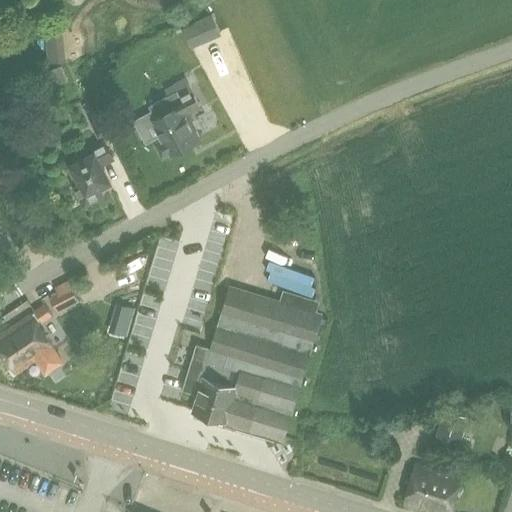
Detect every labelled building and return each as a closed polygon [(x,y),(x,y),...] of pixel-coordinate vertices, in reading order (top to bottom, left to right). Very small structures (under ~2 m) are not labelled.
[(212,16),(176,32),(187,58),(206,49),(212,64),(230,56),(212,16)] [(65,60),(63,29),(47,30),(48,61),(65,60)] [(66,81),(60,66),(47,71),(53,86),(66,81)] [(84,107),(97,137),(113,130),(100,100),(90,77),(83,81),(93,103),(84,107)] [(155,143),(162,156),(196,138),(186,120),(192,117),(189,112),(200,106),(185,78),(165,89),(168,95),(150,105),(157,118),(155,119),(165,138),(155,143)] [(74,183),(83,200),(101,190),(99,186),(109,181),(100,164),(112,157),(103,141),(90,148),(93,152),(71,164),(79,180),(74,183)] [(50,298),(58,312),(79,301),(68,279),(55,286),(58,290),(51,293),(53,296),(50,298)] [(228,417),(284,434),(315,332),(323,335),(328,318),(316,314),(320,300),(283,289),(278,303),(229,288),(212,347),(197,343),(182,389),(198,394),(193,409),(209,414),(227,420),(228,417)] [(131,322),(135,307),(116,302),(112,316),(131,322)] [(35,309),(43,322),(53,316),(45,303),(35,309)] [(35,359),(45,374),(64,361),(31,313),(0,333),(0,350),(15,373),(35,359)] [(432,446),(457,454),(469,417),(468,416),(470,407),(459,404),(456,413),(443,409),(432,446)] [(404,502),(435,511),(449,511),(461,476),(416,463),(404,502)]
